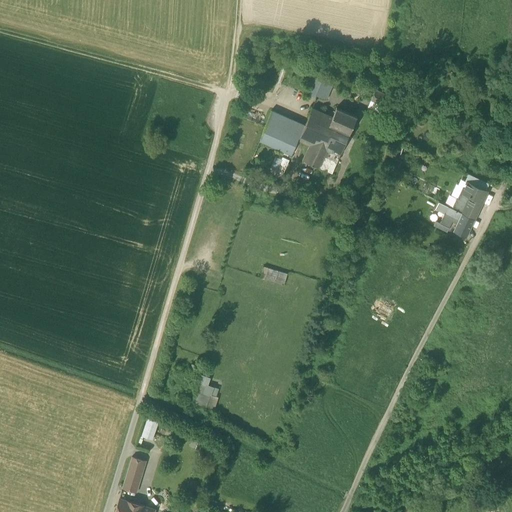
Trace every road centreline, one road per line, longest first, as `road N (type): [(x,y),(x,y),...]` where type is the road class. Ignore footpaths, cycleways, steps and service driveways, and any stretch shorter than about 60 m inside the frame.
road 1 (residential): [(107,511),(230,90)]
road 2 (residential): [(341,511),(478,234)]
road 3 (track): [(0,30),(230,90)]
